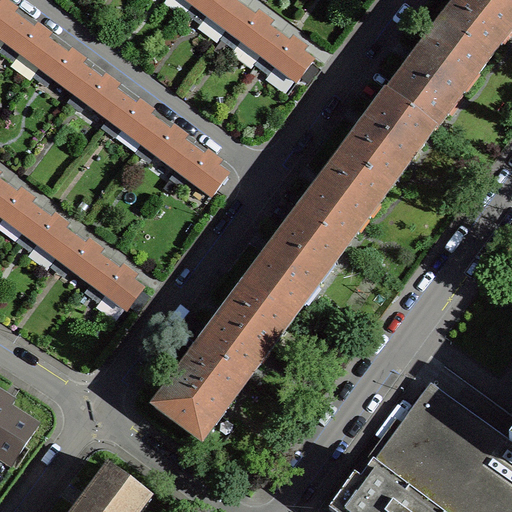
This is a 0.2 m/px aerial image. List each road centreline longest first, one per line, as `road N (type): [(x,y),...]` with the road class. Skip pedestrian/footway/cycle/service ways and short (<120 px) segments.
road 1 (residential): [(269,173),(116,385),(121,429),(234,511)]
road 2 (residential): [(290,511),(511,193)]
road 3 (residential): [(32,0),(269,173)]
road 4 (residential): [(402,0),(269,173)]
road 5 (residential): [(18,511),(77,432),(68,399),(0,353)]
